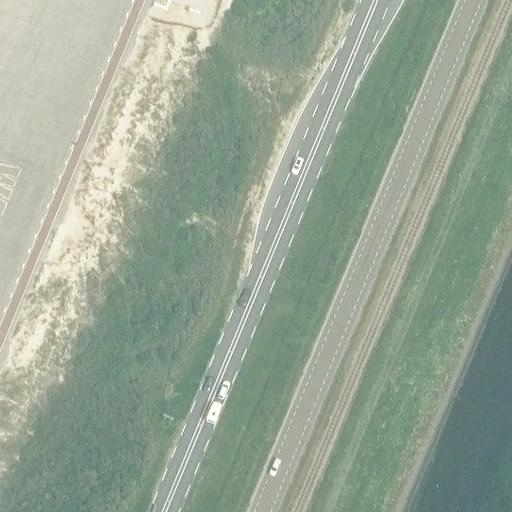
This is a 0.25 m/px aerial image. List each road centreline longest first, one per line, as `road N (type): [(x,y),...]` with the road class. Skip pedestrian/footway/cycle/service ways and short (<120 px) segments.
road 1 (primary): [(162,511),(373,0)]
road 2 (tertiary): [(261,511),(471,0)]
